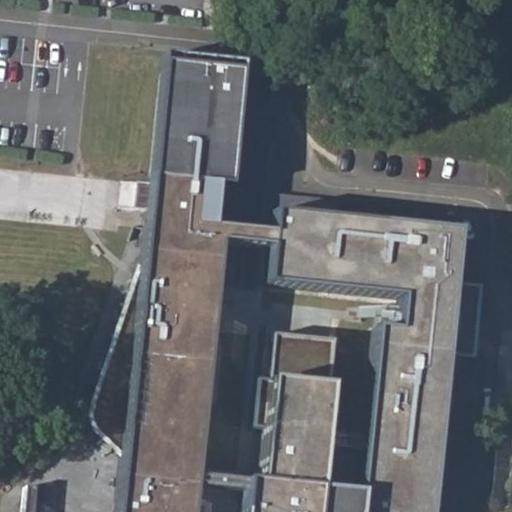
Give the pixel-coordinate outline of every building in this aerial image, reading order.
[(187,511),(189,493),(191,476),(215,243),(216,231),(208,230),(213,186),(225,187),(236,73),(160,65),(146,180),(144,198),(142,221),(136,275),(120,321),(99,379),(91,404),(88,417),(93,429),(103,440),(120,454),(116,499),(114,511),(187,511)] [(273,193),(271,214),(336,220),(338,199),(273,193)] [(399,310),(399,315),(472,323),(476,288),(449,285),(454,232),(336,220),(271,214),(269,236),(268,248),(265,286),(400,300),(399,310)] [(216,231),(215,243),(268,248),(269,236),(216,231)] [(472,323),(399,315),(397,333),(373,331),(371,349),(362,437),(360,450),(356,491),(354,511),(424,511),(438,389),(441,356),(469,359),(472,323)] [(241,505),(240,511),(354,511),(356,491),(321,488),(325,446),(326,433),(330,394),(335,345),(275,339),(271,381),(258,380),(254,426),(267,427),(261,482),(243,480),(242,497),(241,505)] [(362,437),(326,433),(325,446),(360,450),(362,437)] [(242,497),(243,480),(191,476),(189,493),(242,497)] [(29,511),(32,488),(23,487),(20,511),(29,511)]
